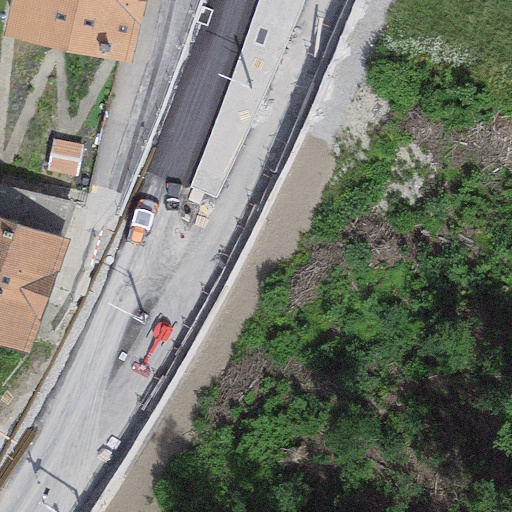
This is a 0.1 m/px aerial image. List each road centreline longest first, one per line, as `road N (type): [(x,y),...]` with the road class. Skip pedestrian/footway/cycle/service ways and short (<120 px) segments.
road 1 (unknown): [(0,435),(96,207),(113,199)]
road 2 (residential): [(113,199),(179,0)]
